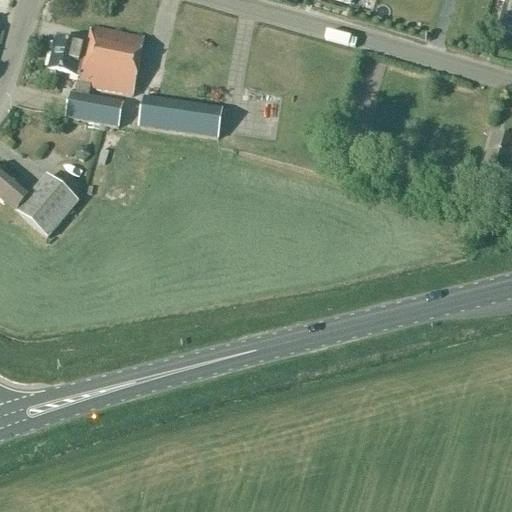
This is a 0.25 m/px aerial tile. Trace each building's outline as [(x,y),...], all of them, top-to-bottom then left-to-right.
[(511,0),(496,0),(496,1),(504,3),(496,30),(511,34),(511,0)] [(63,120),(78,123),(116,131),(121,106),(87,100),(88,90),(132,99),(143,41),(91,30),(86,50),(55,42),(48,73),(76,80),(72,97),(68,96),(63,120)] [(219,141),(223,111),(143,101),(139,131),(219,141)] [(506,177),(511,156),(511,144),(492,138),(483,170),(481,169),(475,190),(468,188),(464,201),(490,208),(500,175),(506,177)] [(22,191),(0,172),(0,202),(46,242),(77,205),(46,179),(30,198),(22,191)]
